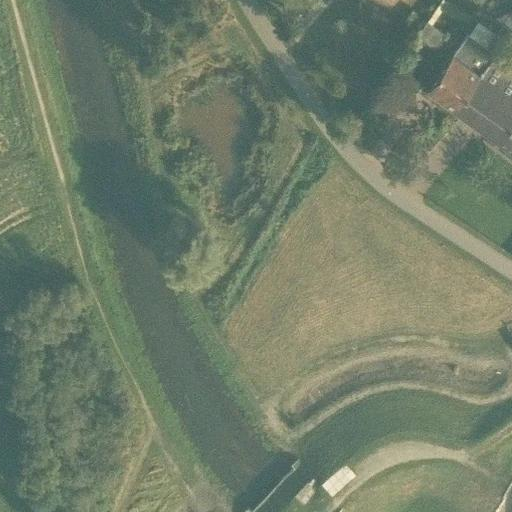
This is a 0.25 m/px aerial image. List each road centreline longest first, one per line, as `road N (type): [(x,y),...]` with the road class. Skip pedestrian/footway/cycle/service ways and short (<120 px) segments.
road 1 (unclassified): [(511,277),(384,194),(334,146),(243,0)]
road 2 (track): [(304,511),(340,470),(362,458),(398,450),(474,455),(511,429)]
